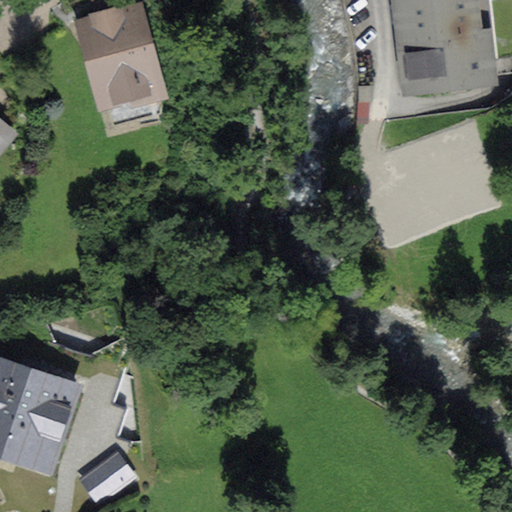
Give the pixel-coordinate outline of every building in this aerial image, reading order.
[(481,30),(475,30),(471,0),(397,0),(403,41),(406,40),(412,84),(486,75),(481,30)] [(150,40),(146,41),(135,4),(118,9),(116,2),(104,6),(106,13),(85,18),(114,125),(156,113),(151,94),(159,91),(150,59),(155,57),(150,40)] [(0,444),(47,460),(71,389),(0,365),(0,444)] [(99,400),(101,416),(118,415),(116,399),(99,400)] [(113,453),(83,476),(100,499),(130,476),(113,453)]
